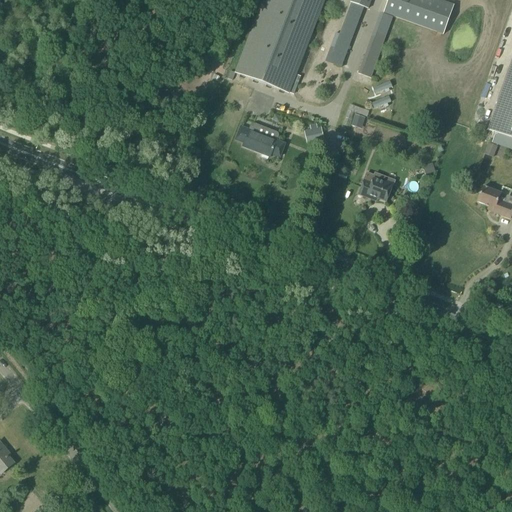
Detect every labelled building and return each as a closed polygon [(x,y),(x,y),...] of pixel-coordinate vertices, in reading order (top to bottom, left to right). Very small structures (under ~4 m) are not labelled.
[(262,0),(235,73),(230,71),(227,79),(232,81),(235,74),(288,94),(289,93),(294,95),(297,85),(293,84),(325,0),(262,0)] [(324,63),(341,69),(364,8),(368,10),(371,0),(351,0),(332,54),(328,53),(324,63)] [(387,0),(385,8),(383,15),(393,17),(443,35),(454,6),(437,0),(387,0)] [(365,53),(357,74),(370,79),(378,57),(365,53)] [(511,61),(487,131),(495,133),(492,143),(511,150),(511,61)] [(391,83),(374,87),(375,93),(393,88),(391,83)] [(372,101),(375,109),(391,103),(389,95),(372,101)] [(360,115),(367,117),(369,110),(350,105),(345,123),(350,124),(351,121),(357,123),(360,115)] [(278,134),(277,133),(254,124),(252,125),(250,126),(248,132),(240,128),(235,141),(243,144),(242,147),(262,155),(261,157),(268,160),(269,157),(270,158),(271,155),(279,158),(284,145),(276,142),(278,137),(278,136),(278,134)] [(306,144),(324,140),(321,128),(317,129),(316,124),(309,126),(310,130),(304,132),(306,144)] [(493,158),(497,147),(488,143),(483,154),(493,158)] [(432,164),(423,167),(425,176),(435,173),(432,164)] [(363,181),(358,195),(366,198),(367,195),(386,203),(392,187),(373,179),(371,184),(363,181)] [(511,198),(483,187),(477,203),(492,208),(491,212),(510,220),(511,213),(511,198)] [(0,473),(1,475),(14,464),(8,457),(7,456),(3,452),(5,450),(0,443),(0,473)]
